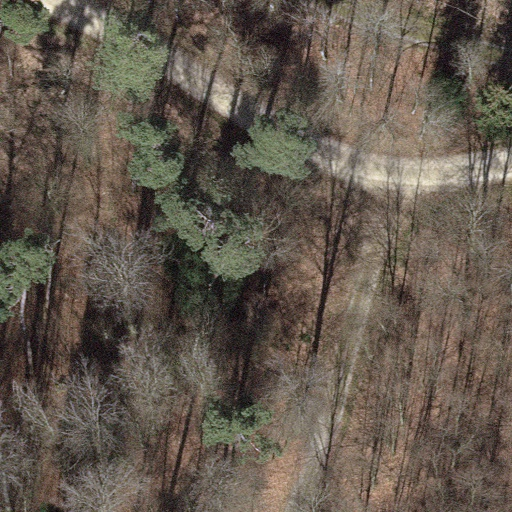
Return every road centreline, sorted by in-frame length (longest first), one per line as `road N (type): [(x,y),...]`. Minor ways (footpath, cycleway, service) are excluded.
road 1 (track): [(36,0),(342,166),(391,178),(511,169)]
road 2 (track): [(391,178),(295,511)]
